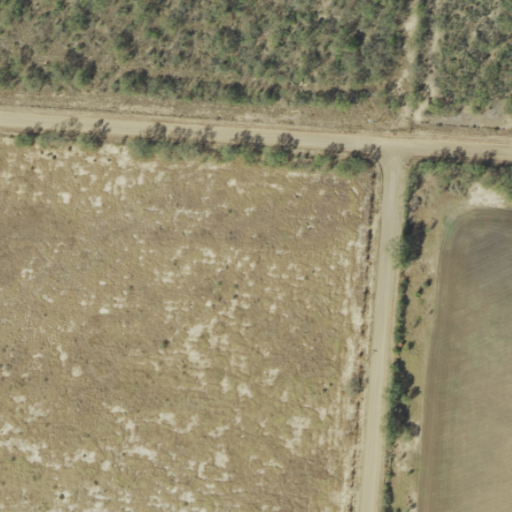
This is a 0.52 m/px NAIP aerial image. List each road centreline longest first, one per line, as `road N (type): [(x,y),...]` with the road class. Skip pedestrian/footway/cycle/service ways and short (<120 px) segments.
road 1 (residential): [(511,158),(0,108)]
road 2 (residential): [(363,511),(388,151)]
